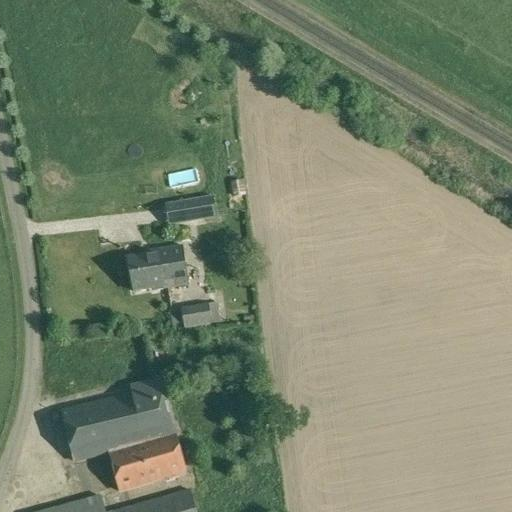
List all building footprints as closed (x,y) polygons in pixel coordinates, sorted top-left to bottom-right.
[(243,180),(232,182),(234,196),(245,194),(243,180)] [(213,196),(166,205),(169,221),(204,215),(205,218),(216,216),(213,196)] [(130,257),(135,292),(154,289),(154,291),(189,285),(183,247),(148,252),(149,254),(130,257)] [(213,323),(210,304),(210,303),(182,308),(185,329),(213,325),(213,323)] [(164,481),(186,475),(162,379),(132,387),(134,393),(63,412),(76,463),(112,454),(122,491),(163,480),(164,481)] [(89,479),(107,476),(104,461),(86,465),(89,479)] [(182,478),(166,481),(169,491),(185,488),(182,478)] [(45,511),(196,511),(190,492),(118,511),(106,511),(101,496),(45,511)]
